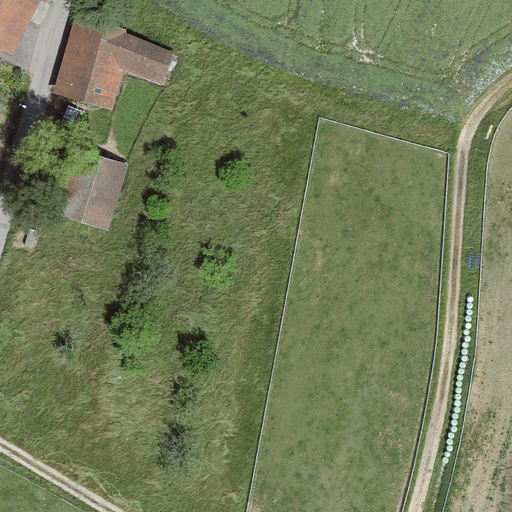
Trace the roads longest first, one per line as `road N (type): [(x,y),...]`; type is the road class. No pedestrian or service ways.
road 1 (track): [(413,511),(449,361),(462,147),(474,118),(511,77)]
road 2 (tertiary): [(63,0),(0,223)]
road 3 (residential): [(113,511),(0,445)]
